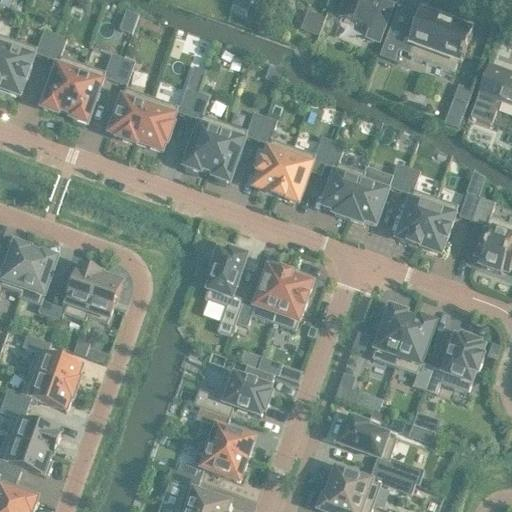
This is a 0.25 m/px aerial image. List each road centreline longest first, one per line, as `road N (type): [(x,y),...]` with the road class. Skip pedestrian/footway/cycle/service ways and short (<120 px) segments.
road 1 (residential): [(66,511),(143,278),(131,262),(0,212)]
road 2 (residential): [(0,131),(354,259)]
road 3 (residential): [(354,259),(265,511)]
road 4 (residential): [(354,259),(511,318)]
